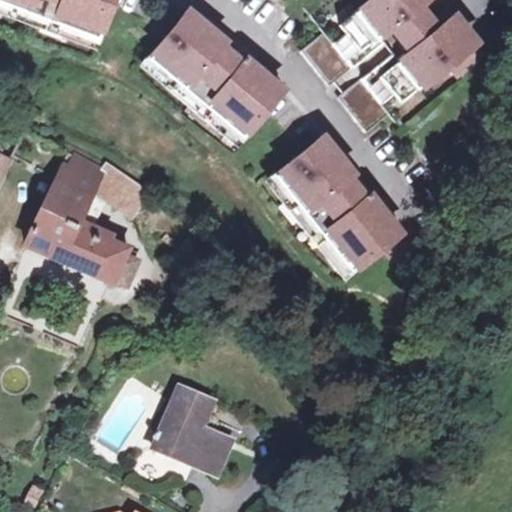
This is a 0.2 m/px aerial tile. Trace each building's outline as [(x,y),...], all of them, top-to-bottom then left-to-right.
[(0,0),(0,1),(97,37),(110,0),(0,0)] [(368,0),(339,24),(345,32),(334,40),(353,64),(360,58),(370,71),(363,77),(382,101),(394,91),(400,98),(449,61),(458,73),(483,52),(454,16),(442,25),(433,32),(423,19),(413,7),(420,0),(368,0)] [(224,38),(190,9),(149,58),(242,135),(283,87),(247,57),(240,66),(217,47),(224,38)] [(303,49),(330,83),(352,66),(324,31),(303,49)] [(240,66),(247,57),(236,48),(224,38),(217,47),(240,66)] [(340,95),(368,130),(389,112),(361,77),(340,95)] [(353,170),(325,134),(276,174),(352,268),(400,229),(369,190),(361,197),(345,177),(353,170)] [(0,179),(10,161),(0,156),(0,179)] [(94,192),(106,200),(130,217),(146,193),(106,164),(101,171),(73,156),(67,168),(63,166),(39,211),(24,245),(112,283),(113,282),(123,260),(128,248),(110,241),(113,234),(95,226),(81,220),(94,192)] [(345,177),(361,197),(369,190),(361,180),(353,170),(345,177)] [(95,226),(106,200),(94,192),(81,220),(95,226)] [(123,260),(113,282),(127,289),(137,266),(123,260)] [(202,437),(207,425),(217,402),(182,387),(155,451),(205,471),(217,443),(202,437)] [(237,438),(207,425),(202,437),(217,443),(205,471),(220,478),(237,438)]
